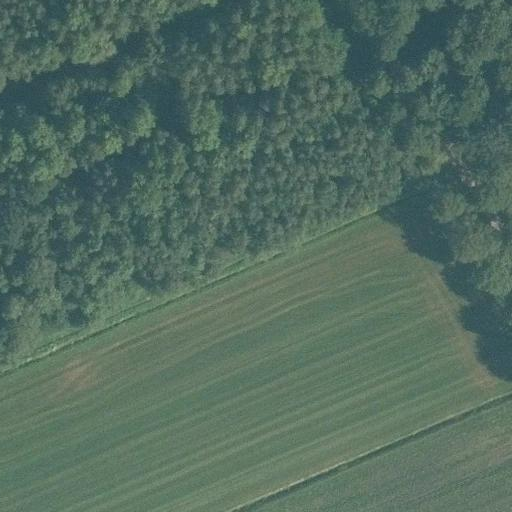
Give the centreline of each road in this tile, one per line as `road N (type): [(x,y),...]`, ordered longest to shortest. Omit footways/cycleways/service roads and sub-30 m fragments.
road 1 (unclassified): [(511,243),(354,0)]
road 2 (track): [(203,0),(0,92)]
